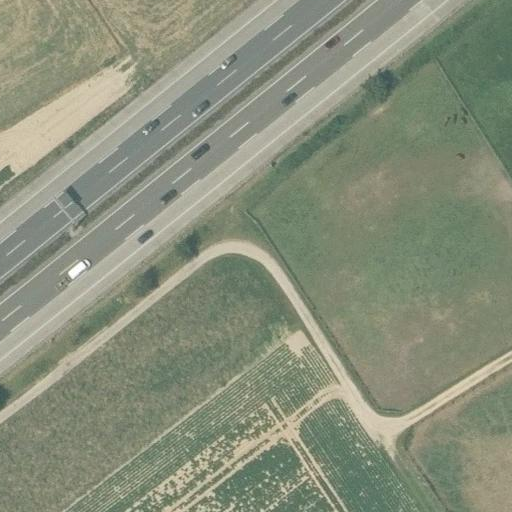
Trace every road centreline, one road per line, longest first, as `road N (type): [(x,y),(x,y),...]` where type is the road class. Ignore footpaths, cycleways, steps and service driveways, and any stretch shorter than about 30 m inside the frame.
road 1 (track): [(511,358),(384,438),(283,280),(249,247),(213,249),(0,423)]
road 2 (motorway): [(0,341),(424,0)]
road 3 (motorway): [(297,0),(0,243)]
